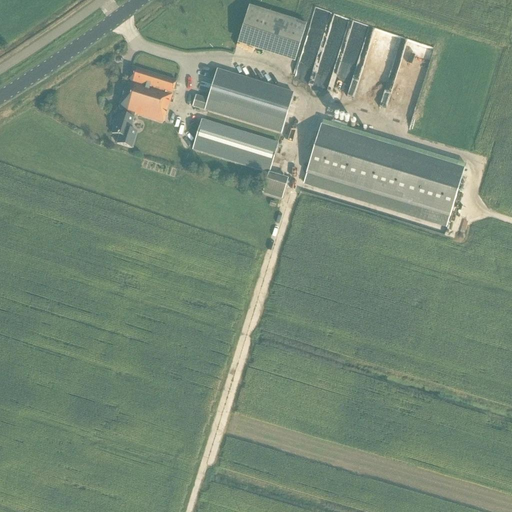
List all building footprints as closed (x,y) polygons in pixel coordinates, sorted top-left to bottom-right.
[(249,8),(239,39),(297,56),(306,25),(249,8)] [(337,75),(349,78),(357,45),(361,46),(366,24),(354,20),(353,28),(350,27),(337,75)] [(339,41),(324,37),(310,85),(325,90),(339,41)] [(305,43),(295,75),(305,79),(315,46),(305,43)] [(132,64),(175,76),(178,64),(135,52),(132,64)] [(118,109),(119,110),(134,115),(162,124),(165,116),(166,116),(176,82),(131,68),(118,109)] [(193,151),(222,160),(269,174),(278,144),(227,128),(230,119),(281,135),(293,94),(217,71),(208,101),(196,97),(192,108),(205,112),(193,151)] [(130,130),(134,115),(119,110),(117,115),(116,115),(114,123),(113,123),(115,123),(111,135),(118,137),(115,145),(132,150),(138,133),(130,130)] [(464,169),(321,125),(302,185),(446,229),(464,169)] [(287,185),(267,180),(263,195),(282,201),(287,185)]
